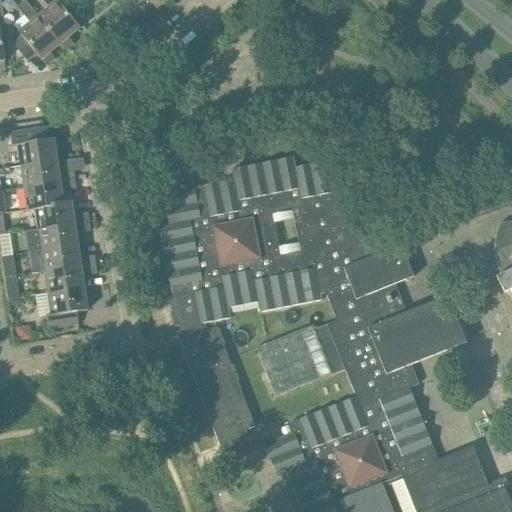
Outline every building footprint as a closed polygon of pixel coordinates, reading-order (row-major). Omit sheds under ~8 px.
[(41,0),(48,8),(37,16),(60,45),(65,51),(69,48),(68,46),(72,43),(68,39),(80,30),(55,0),(41,0)] [(149,0),(151,2),(134,15),(141,23),(157,10),(169,0),(149,0)] [(60,45),(37,16),(25,1),(17,7),(30,23),(18,32),(21,36),(12,43),(27,62),(36,54),(41,61),(42,60),(46,66),(50,63),(49,61),(53,58),(50,54),(60,45)] [(22,167),(57,162),(52,127),(11,133),(13,147),(19,146),(22,167)] [(332,376),(345,370),(356,398),(357,397),(362,408),(409,389),(419,385),(411,366),(385,377),(366,331),(406,314),(395,285),(414,278),(401,246),(366,260),(355,233),(361,231),(338,175),(328,177),(325,163),(295,169),(293,158),(231,171),(233,181),(203,187),(203,190),(194,192),(192,178),(170,183),(172,193),(162,195),(168,225),(158,227),(171,289),(172,289),(173,298),(168,299),(174,328),(179,327),(180,332),(176,334),(225,460),(252,449),(246,432),(255,428),(216,329),(203,334),(199,325),(230,319),(228,309),(258,303),(260,313),(321,301),(320,295),(326,294),(337,322),(313,332),(311,326),(255,349),(275,397),(331,375),(332,376)] [(22,167),(25,188),(74,180),(73,172),(59,175),(57,162),(22,167)] [(76,190),(74,180),(25,188),(29,211),(36,210),(36,209),(63,204),(61,192),(76,190)] [(36,210),(39,229),(89,222),(88,214),(73,216),(71,202),(63,204),(36,209),(36,210)] [(39,229),(26,231),(29,253),(30,253),(77,245),(76,234),(90,232),(89,222),(39,229)] [(511,222),(501,224),(497,234),(495,244),(495,254),(497,264),(502,275),(496,278),(504,294),(507,292),(511,300),(511,222)] [(7,297),(20,297),(17,234),(5,234),(7,297)] [(77,245),(30,253),(34,275),(46,273),(95,265),(94,257),(79,259),(77,245)] [(46,273),(49,294),(84,289),(82,277),(97,275),(95,265),(46,273)] [(84,289),(49,294),(52,316),(46,317),(48,329),(78,325),(76,313),(87,311),(84,289)] [(447,298),(406,314),(366,331),(385,377),(411,366),(466,344),(447,298)] [(25,327),(17,328),(19,342),(32,340),(31,332),(25,327)] [(511,498),(511,496),(505,478),(482,487),(469,453),(439,465),(409,389),(362,408),(357,397),(356,398),(299,420),(303,431),(264,447),(276,475),(285,472),(301,511),(510,511),(506,501),(511,498)] [(288,426),(281,428),(285,437),(291,434),(288,426)]
